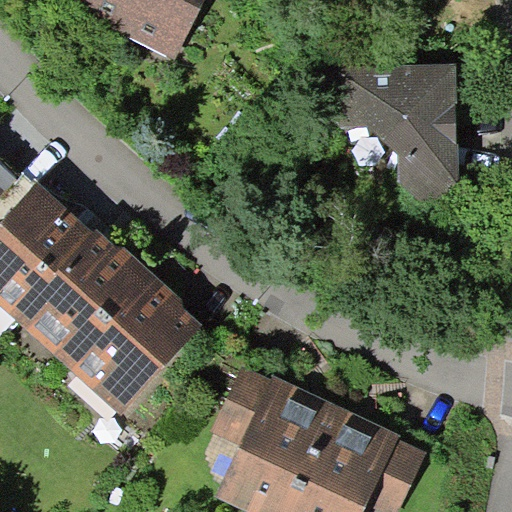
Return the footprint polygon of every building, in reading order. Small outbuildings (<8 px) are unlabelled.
[(204,0),(62,0),(175,58),(204,0)] [(398,181),(434,213),(460,213),(456,64),(325,64),(326,109),(342,126),(371,126),(399,155),(398,181)] [(0,194),(15,178),(0,163),(0,194)] [(0,223),(0,304),(13,316),(93,231),(38,182),(0,223)] [(67,367),(151,273),(122,245),(119,249),(96,228),(93,231),(13,316),(67,367)] [(184,302),(151,273),(67,367),(120,415),(201,326),(185,311),(184,302)] [(249,511),(286,511),(338,404),(273,374),(271,378),(243,365),(212,431),(239,444),(215,496),(249,511)] [(401,434),(338,404),(286,511),(362,511),(366,504),(382,511),(397,511),(427,452),(398,438),(401,434)]
